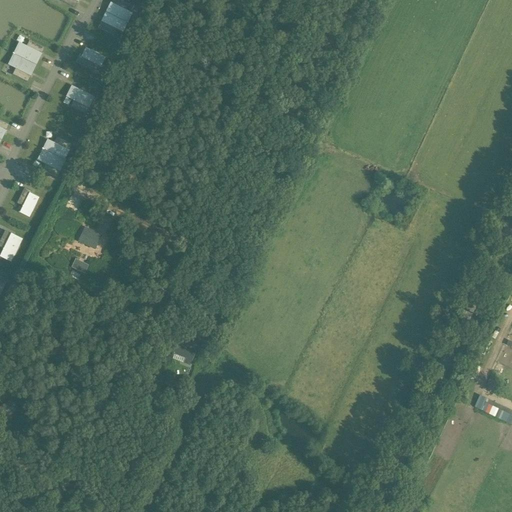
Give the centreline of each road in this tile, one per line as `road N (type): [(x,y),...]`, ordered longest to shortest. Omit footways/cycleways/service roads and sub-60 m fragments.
road 1 (track): [(188,230),(49,511)]
road 2 (tertiary): [(376,511),(511,229)]
road 3 (track): [(303,0),(188,230)]
road 4 (unknown): [(511,289),(474,373),(505,390)]
